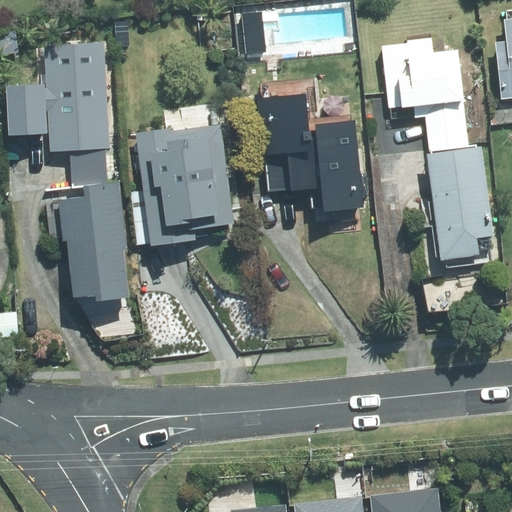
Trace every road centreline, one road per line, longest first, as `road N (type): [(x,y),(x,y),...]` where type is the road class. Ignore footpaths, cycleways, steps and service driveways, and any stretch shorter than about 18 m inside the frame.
road 1 (residential): [(224,414),(511,384)]
road 2 (residential): [(17,421),(56,400),(224,414)]
road 3 (residential): [(224,414),(149,436),(70,484)]
